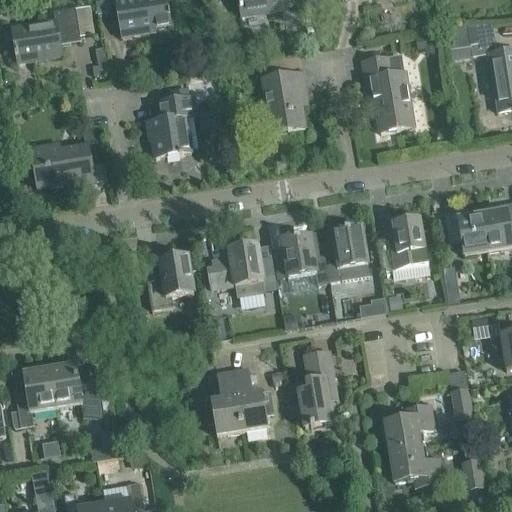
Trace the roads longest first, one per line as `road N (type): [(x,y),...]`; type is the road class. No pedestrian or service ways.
road 1 (residential): [(134,216),(356,181)]
road 2 (unknown): [(395,339),(219,351)]
road 3 (residential): [(356,181),(511,157)]
road 4 (residential): [(0,239),(134,216)]
road 5 (residential): [(393,325),(511,306)]
